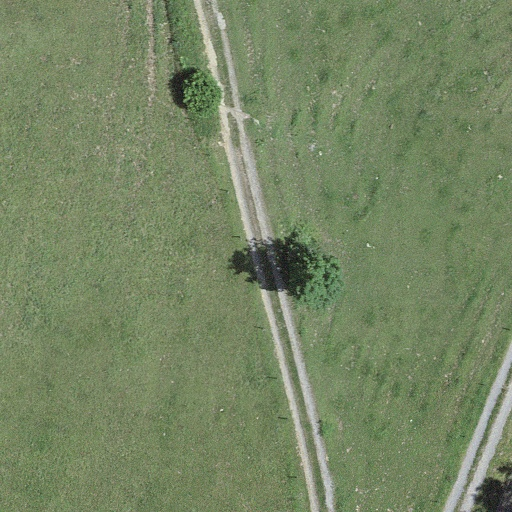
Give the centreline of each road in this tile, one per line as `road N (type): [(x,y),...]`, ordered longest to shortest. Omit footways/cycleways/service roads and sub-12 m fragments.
road 1 (track): [(201,0),(322,511)]
road 2 (track): [(511,382),(460,511)]
